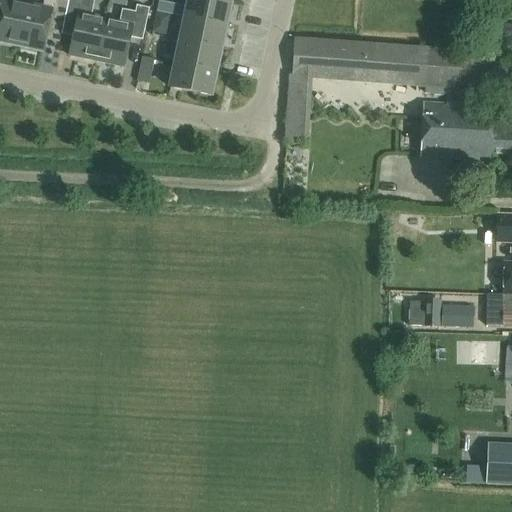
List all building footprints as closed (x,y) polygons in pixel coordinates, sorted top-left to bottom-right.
[(0,0),(0,41),(18,45),(26,6),(11,2),(11,0),(0,0)] [(43,0),(42,9),(26,6),(18,45),(43,51),(49,25),(62,28),(63,25),(68,1),(61,0),(43,0)] [(84,59),(96,61),(105,19),(91,16),(94,0),(68,0),(68,1),(63,25),(75,28),(69,56),(84,60),(84,59)] [(209,0),(188,0),(184,19),(225,27),(230,4),(209,0)] [(105,19),(96,61),(108,64),(108,65),(123,68),(130,38),(142,40),(149,9),(136,6),(135,13),(122,10),(119,22),(105,19)] [(179,41),(220,50),(225,27),(184,19),(179,41)] [(511,26),(504,26),(503,39),(511,39),(511,26)] [(500,55),(294,40),(292,77),(497,92),(500,55)] [(179,41),(175,64),(216,73),(220,50),(179,41)] [(170,88),(211,97),(216,73),(175,64),(170,88)] [(422,158),(463,160),(465,107),(425,105),(422,158)] [(497,108),(465,107),(463,160),(494,162),(494,159),(511,160),(511,157),(511,156),(511,130),(496,129),(497,108)] [(511,216),(499,216),(498,244),(511,244),(511,216)] [(487,295),(486,325),(504,326),(511,326),(511,264),(505,264),(503,296),(487,295)] [(410,303),(409,327),(440,328),(441,301),(425,300),(424,304),(410,303)] [(442,307),(442,328),(461,328),(462,308),(442,307)] [(486,485),(511,485),(511,445),(488,445),(486,485)]
